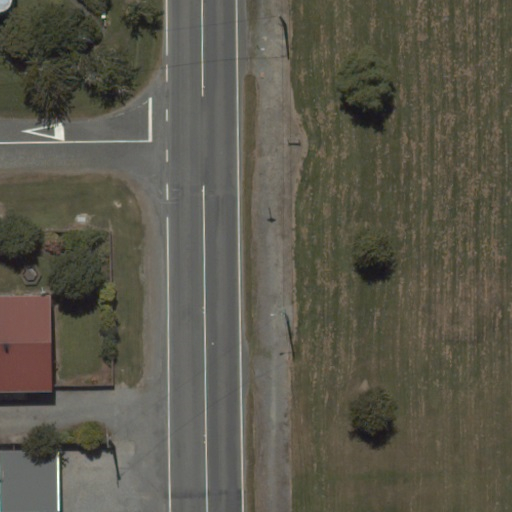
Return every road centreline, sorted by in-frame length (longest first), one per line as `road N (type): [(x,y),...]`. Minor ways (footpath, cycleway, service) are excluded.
road 1 (primary): [(199,139),(205,511)]
road 2 (residential): [(0,140),(199,139)]
road 3 (primary): [(199,0),(199,139)]
